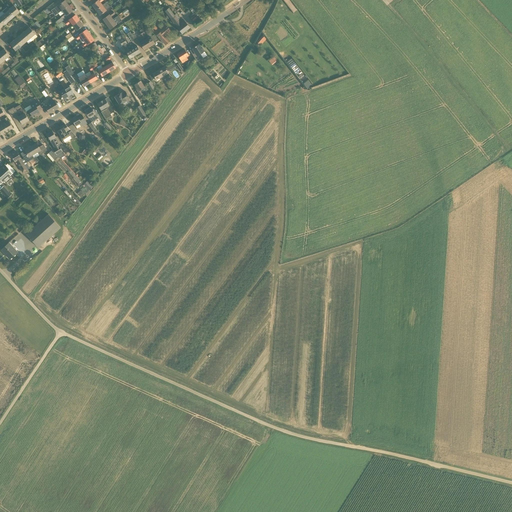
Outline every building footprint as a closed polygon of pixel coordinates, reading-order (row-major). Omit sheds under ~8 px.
[(54,8),(56,10),(58,13),(62,10),(69,5),(65,0),(54,8)] [(97,0),(92,4),(96,10),(102,5),(100,2),(103,0),(97,0)] [(100,15),(110,7),(108,5),(106,2),(102,5),(96,10),(100,15)] [(9,9),(14,16),(19,12),(14,5),(9,9)] [(60,16),(62,19),(62,18),(72,11),(69,5),(62,10),(64,13),(60,16)] [(4,14),(10,20),(14,16),(9,9),(7,7),(2,11),(4,14)] [(174,15),(169,8),(165,11),(177,27),(182,34),(190,28),(183,19),(181,20),(176,14),(174,15)] [(113,11),(109,14),(103,19),(106,24),(113,19),(111,17),(115,14),(113,11)] [(10,20),(4,14),(0,16),(0,18),(5,24),(10,20)] [(79,20),(75,15),(65,23),(67,25),(71,22),(73,25),(79,20)] [(113,19),(106,24),(110,29),(120,21),(119,19),(115,22),(113,19)] [(79,20),(73,25),(75,27),(71,30),(73,33),(83,25),(79,20)] [(164,35),(170,30),(166,26),(160,32),(155,26),(152,29),(165,45),(170,41),(164,35)] [(30,38),(35,34),(29,27),(24,31),(30,38)] [(82,37),(83,39),(90,35),(86,29),(76,37),(77,40),(82,37)] [(140,31),(141,33),(149,47),(155,43),(150,36),(147,38),(146,36),(142,29),(140,31)] [(19,35),(25,42),(30,38),(24,31),(19,35)] [(139,35),(140,36),(141,39),(138,40),(144,50),(149,47),(141,33),(139,35)] [(20,47),(20,46),(25,42),(19,35),(14,40),(20,47)] [(83,48),(94,40),(90,35),(83,39),(85,42),(81,45),(83,48)] [(260,45),(266,39),(263,35),(257,41),(260,45)] [(35,44),(37,46),(39,49),(46,43),(42,38),(35,44)] [(120,41),(119,41),(129,58),(134,56),(128,45),(124,38),(122,39),(120,41)] [(14,40),(10,44),(15,51),(18,48),(23,54),(22,55),(24,57),(27,54),(26,52),(20,46),(20,47),(14,40)] [(128,45),(134,56),(140,52),(137,45),(133,47),(130,43),(128,45)] [(192,48),(192,49),(193,49),(195,52),(195,53),(193,55),(194,56),(195,59),(197,62),(201,59),(203,58),(200,54),(204,51),(202,47),(201,48),(199,44),(196,46),(195,46),(195,47),(193,48),(192,48)] [(0,51),(0,54),(5,60),(10,56),(4,49),(0,51)] [(177,54),(176,54),(182,63),(187,60),(186,57),(188,55),(184,49),(177,54)] [(105,66),(109,72),(116,68),(112,62),(105,66)] [(179,63),(175,66),(180,72),(183,69),(179,63)] [(160,69),(159,70),(164,79),(170,76),(168,73),(167,71),(174,67),(173,64),(165,68),(164,67),(160,69)] [(105,66),(102,68),(98,71),(102,76),(109,72),(105,66)] [(54,73),(57,78),(62,74),(59,69),(54,73)] [(164,79),(159,70),(152,74),(153,74),(150,76),(152,79),(155,78),(156,80),(159,78),(161,81),(164,79)] [(94,73),(87,77),(90,83),(97,79),(94,73)] [(78,78),(80,81),(83,87),(90,83),(87,77),(85,74),(78,78)] [(26,84),(23,80),(19,76),(15,79),(22,88),(26,84)] [(49,76),(45,78),(48,83),(47,83),(49,86),(54,83),(49,76)] [(148,90),(146,86),(144,87),(140,81),(135,84),(136,87),(135,87),(140,96),(143,94),(143,93),(148,90)] [(68,96),(73,93),(69,86),(67,87),(64,82),(61,84),(68,96)] [(60,92),(64,98),(68,96),(61,84),(55,87),(58,93),(60,92)] [(119,94),(115,97),(116,99),(117,101),(119,104),(122,103),(130,99),(128,96),(125,91),(122,93),(122,92),(119,94)] [(50,104),(45,107),(49,113),(59,107),(55,101),(54,101),(53,99),(49,101),(50,104)] [(105,99),(97,104),(101,110),(102,110),(102,111),(101,112),(104,117),(105,117),(106,117),(110,114),(110,113),(114,111),(111,105),(109,106),(105,99)] [(38,111),(42,109),(37,101),(30,104),(32,108),(29,110),(33,117),(40,113),(38,111)] [(22,124),(28,120),(22,109),(20,105),(14,108),(13,107),(8,111),(12,117),(15,115),(14,114),(19,111),(21,115),(18,117),(22,124)] [(136,108),(142,117),(145,115),(140,106),(136,108)] [(147,109),(144,111),(149,115),(154,109),(151,106),(148,110),(147,109)] [(91,107),(85,111),(89,117),(92,122),(99,118),(97,116),(93,109),(92,110),(91,107)] [(77,115),(71,119),(75,126),(77,128),(81,126),(87,123),(82,115),(78,117),(77,115)] [(7,117),(1,121),(7,131),(13,128),(7,117)] [(91,122),(88,125),(93,131),(91,133),(94,137),(97,135),(99,137),(101,135),(100,133),(91,122)] [(104,125),(110,131),(112,129),(107,122),(104,125)] [(61,129),(58,131),(59,134),(63,140),(68,137),(70,136),(72,138),(72,139),(74,140),(77,138),(71,131),(70,129),(65,124),(60,127),(61,129)] [(52,130),(49,132),(46,134),(55,148),(52,149),(52,150),(57,155),(63,151),(55,138),(56,137),(52,130)] [(37,143),(31,146),(35,153),(37,152),(39,155),(47,150),(44,146),(40,148),(37,143)] [(31,146),(25,150),(28,155),(23,158),(26,163),(34,158),(37,156),(31,146)] [(59,158),(57,155),(52,150),(49,153),(56,162),(57,161),(61,165),(74,178),(73,178),(78,184),(77,185),(80,188),(84,184),(81,181),(59,158)] [(17,151),(11,155),(15,162),(16,161),(20,168),(23,172),(27,170),(25,166),(21,159),(17,151)] [(0,184),(4,181),(5,181),(6,182),(7,182),(9,180),(9,179),(9,178),(8,177),(13,173),(5,164),(4,164),(5,164),(0,168),(0,184)] [(52,172),(50,175),(58,178),(56,179),(80,205),(81,203),(58,178),(60,177),(59,175),(52,172)] [(92,187),(87,181),(84,184),(89,190),(92,187)] [(0,188),(0,190),(7,198),(10,195),(3,186),(0,188)] [(37,247),(59,227),(47,214),(25,234),(37,247)] [(10,259),(16,254),(10,247),(12,246),(9,243),(1,250),(10,259)]
